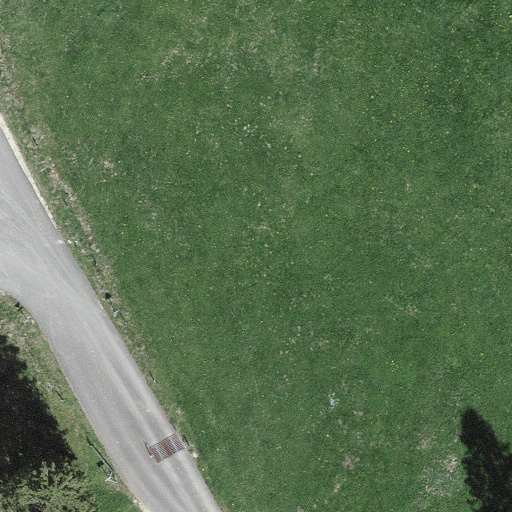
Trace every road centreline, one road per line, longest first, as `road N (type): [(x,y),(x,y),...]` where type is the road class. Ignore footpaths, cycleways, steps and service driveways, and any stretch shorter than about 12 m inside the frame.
road 1 (unclassified): [(53,276),(191,511)]
road 2 (unclassified): [(0,160),(53,276)]
